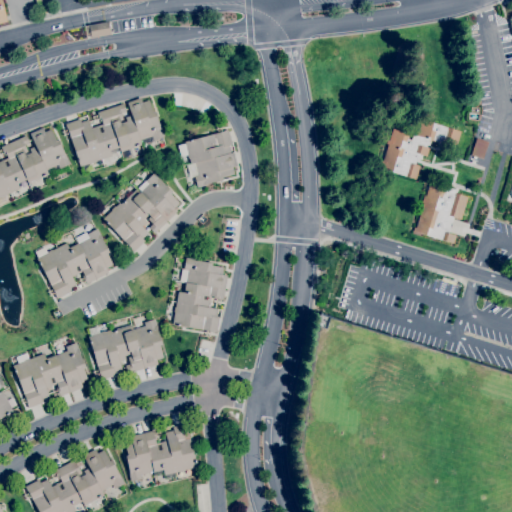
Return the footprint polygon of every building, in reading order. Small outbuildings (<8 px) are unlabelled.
[(86,39),(83,26),(107,21),(110,34),(86,39)] [(79,166),(76,157),(75,158),(73,152),(74,152),(67,130),(66,130),(64,124),(79,119),(80,122),(87,119),(90,128),(102,124),(101,121),(99,122),(96,112),(122,103),(125,111),(120,112),(123,119),(119,120),(120,123),(126,121),(125,117),(131,115),(126,102),(140,97),(142,102),(148,100),(152,112),(154,112),(160,128),(163,136),(153,140),(151,136),(140,140),(141,145),(120,152),(118,147),(109,150),(111,155),(95,161),(95,162),(92,163),(91,162),(79,166)] [(415,179),(405,176),(380,168),(392,128),(408,133),(407,138),(410,139),(412,134),(416,135),(421,120),(460,131),(456,145),(441,140),(440,143),(435,141),(432,140),(430,140),(429,145),(426,144),(425,147),(428,148),(426,156),(419,154),(418,159),(416,159),(414,164),(419,166),(415,179)] [(0,204),(0,161),(7,158),(6,155),(4,156),(0,147),(25,135),(28,143),(24,145),(27,151),(24,153),(25,155),(31,152),(29,148),(35,146),(29,133),(42,127),(44,131),(50,129),(55,141),(58,140),(69,164),(59,168),(57,164),(46,169),(48,174),(28,183),(26,179),(16,183),(18,188),(4,195),(7,201),(0,204)] [(197,187),(194,177),(190,178),(186,165),(190,163),(188,158),(187,155),(180,157),(177,145),(184,143),(183,142),(221,131),(227,129),(231,144),(228,145),(230,153),(232,152),(236,166),(232,167),(234,174),(221,178),(222,181),(216,182),(216,181),(205,184),(205,185),(197,187)] [(482,159),(469,155),(475,137),(488,142),(482,159)] [(133,251),(129,247),(129,246),(113,230),(112,231),(108,226),(109,225),(102,218),(111,210),(110,209),(114,206),(119,202),(120,204),(136,188),(140,193),(141,192),(138,189),(146,181),(145,181),(154,172),(159,177),(158,178),(171,191),(170,193),(179,203),(173,208),(177,211),(154,233),(148,227),(152,224),(147,219),(150,216),(148,214),(143,219),(146,222),(142,226),(148,232),(142,238),(144,241),(133,251)] [(453,243),(414,231),(423,203),(421,202),(423,195),(425,195),(429,183),(444,188),(444,189),(447,190),(447,189),(454,191),(454,192),(468,197),(461,219),(453,217),(452,219),(467,224),(463,237),(455,234),(455,235),(456,235),(453,243)] [(56,298),(53,293),(54,293),(43,271),(42,272),(39,267),(41,266),(36,258),(47,252),(51,249),(51,250),(66,243),(68,248),(78,243),(77,242),(88,237),(86,233),(97,228),(101,236),(100,237),(108,252),(106,253),(112,264),(106,268),(108,272),(86,284),(81,275),(83,274),(81,271),(71,277),(75,285),(68,288),(70,291),(56,298)] [(216,332),(209,331),(187,327),(186,328),(181,327),(181,326),(171,324),(172,322),(170,322),(173,307),(174,307),(177,291),(183,292),(184,282),(186,270),(183,269),(185,257),(195,259),(194,260),(210,263),(210,265),(223,267),(222,274),(226,275),(222,300),(213,298),(213,296),(210,296),(208,307),(216,308),(215,316),(218,317),(216,332)] [(100,380),(98,373),(91,352),(89,346),(90,345),(87,336),(90,335),(87,329),(97,326),(99,332),(104,330),(104,331),(110,330),(110,331),(131,325),(132,330),(144,326),(143,322),(154,319),(157,329),(156,329),(161,344),(159,345),(163,357),(156,359),(157,364),(127,374),(125,365),(129,364),(127,357),(131,356),(130,354),(124,356),(125,359),(119,361),(121,370),(114,372),(115,375),(100,380)] [(28,408),(26,402),(26,401),(17,379),(17,380),(15,374),(12,365),(24,361),(23,360),(28,358),(28,359),(43,353),(45,359),(67,350),(65,346),(75,342),(84,367),(82,368),(87,380),(80,383),(82,387),(59,396),(56,387),(57,387),(56,384),(45,388),(48,396),(41,399),(42,402),(28,408)] [(0,385),(1,387),(0,387),(0,391),(2,390),(7,400),(8,400),(13,409),(12,410),(13,411),(4,415),(5,416),(0,419),(0,385)] [(130,481),(127,471),(128,470),(126,462),(124,456),(127,455),(123,442),(131,440),(130,436),(153,430),(155,436),(154,437),(155,443),(166,441),(164,432),(173,430),(172,426),(185,423),(194,459),(195,459),(195,462),(195,463),(196,467),(184,470),(184,471),(179,472),(179,471),(164,475),(162,469),(153,472),(153,471),(140,474),(141,478),(130,481)] [(37,511),(28,493),(27,493),(24,487),(38,479),(40,483),(47,479),(51,486),(61,481),(59,478),(58,479),(53,470),(78,457),(82,465),(78,467),(81,473),(78,475),(79,477),(85,474),(83,471),(89,467),(82,455),(95,449),(97,453),(103,450),(110,461),(111,461),(118,474),(119,474),(124,483),(114,488),(112,485),(101,491),(103,495),(97,498),(98,500),(88,506),(87,503),(74,510),(75,511),(72,511),(37,511)]
